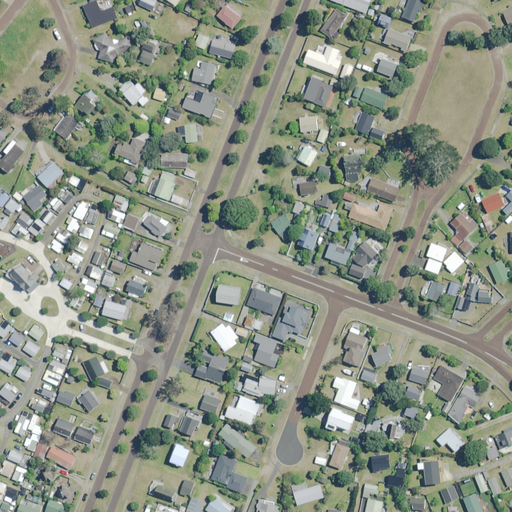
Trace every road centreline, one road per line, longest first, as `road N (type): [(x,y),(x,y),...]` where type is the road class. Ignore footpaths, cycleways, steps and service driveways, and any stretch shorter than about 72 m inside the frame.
road 1 (residential): [(417,191),(406,127),(445,30),(472,18),(488,34),(497,87),(464,164),(435,197)]
road 2 (tertiary): [(87,511),(193,238)]
road 3 (tertiary): [(214,246),(111,511)]
road 4 (tertiary): [(309,0),(214,246)]
road 5 (tertiary): [(193,238),(284,0)]
road 6 (residential): [(0,101),(20,115),(38,113),(67,77),(72,51),(53,0)]
road 7 (residential): [(288,454),(340,294)]
road 8 (tertiary): [(214,246),(340,294)]
road 9 (residential): [(435,197),(389,312)]
road 10 (residential): [(374,307),(417,191)]
